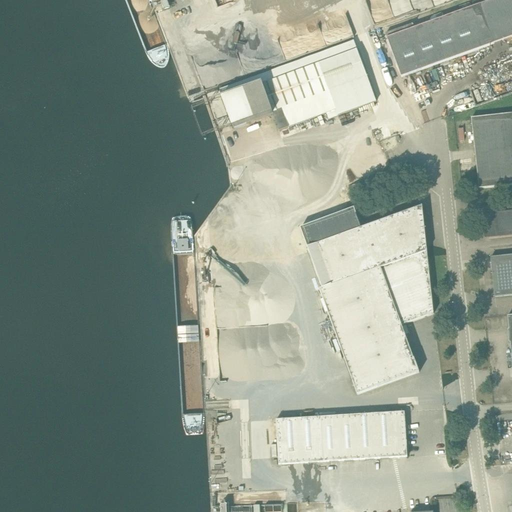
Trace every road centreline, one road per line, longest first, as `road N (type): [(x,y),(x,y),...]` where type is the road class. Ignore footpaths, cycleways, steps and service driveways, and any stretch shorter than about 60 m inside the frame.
road 1 (unknown): [(328,480),(253,477),(245,410),(252,403),(441,398),(470,414),(511,405)]
road 2 (unclassified): [(484,511),(442,200),(418,149)]
road 3 (unknown): [(328,480),(450,473),(479,480)]
